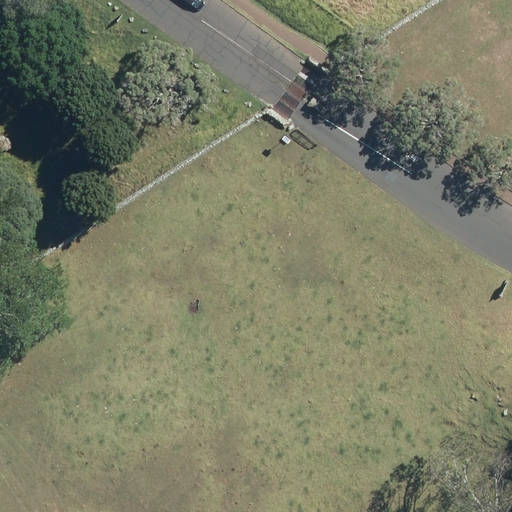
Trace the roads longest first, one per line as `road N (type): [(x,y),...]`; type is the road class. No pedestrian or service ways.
road 1 (unclassified): [(511,239),(293,83)]
road 2 (unclassified): [(174,0),(293,83)]
